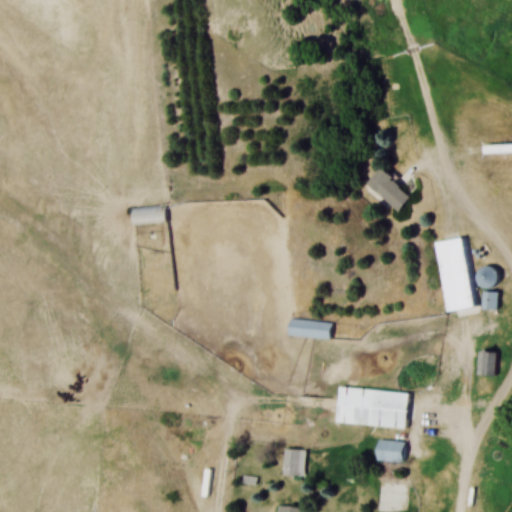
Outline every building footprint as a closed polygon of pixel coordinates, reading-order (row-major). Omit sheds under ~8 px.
[(366,182),(399,212),(413,197),(380,167),(366,182)] [(135,225),(168,225),(168,206),(135,206),(135,225)] [(449,311),(476,307),(465,238),(438,242),(449,311)] [(479,286),(496,289),(499,269),(483,266),(479,286)] [(484,294),(484,309),(498,309),(498,294),(484,294)] [(333,323),(291,319),(289,336),(332,340),(333,323)] [(409,430),(411,394),(341,389),(338,424),(409,430)] [(406,441),(379,441),(379,462),(406,462),(406,441)] [(305,477),(305,450),(284,450),(284,477),(305,477)]
